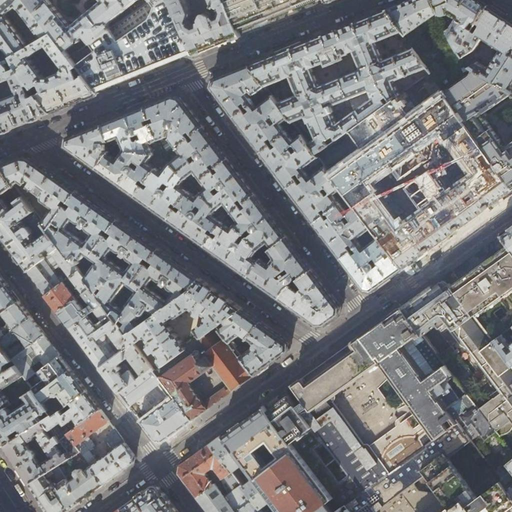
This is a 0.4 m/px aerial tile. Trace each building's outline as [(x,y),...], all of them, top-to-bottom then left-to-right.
[(0,0),(0,24),(0,25),(20,53),(30,47),(10,19),(8,14),(18,6),(20,8),(43,39),(53,33),(44,21),(28,0),(0,0)] [(28,0),(44,21),(58,9),(49,0),(28,0)] [(129,6),(123,0),(101,0),(102,0),(71,26),(58,9),(44,21),(53,33),(66,51),(82,38),(88,45),(111,29),(108,24),(129,6)] [(111,29),(88,45),(71,57),(97,90),(113,84),(143,72),(174,59),(193,52),(171,0),(151,0),(149,2),(111,29)] [(225,0),(171,0),(193,52),(194,55),(216,46),(241,36),(239,33),(238,31),(225,0)] [(225,0),(238,31),(239,31),(254,25),(254,23),(257,22),(267,18),(267,20),(296,8),(295,7),(310,0),(225,0)] [(410,0),(406,2),(419,25),(426,21),(413,0),(410,0)] [(440,11),(434,0),(413,0),(426,21),(440,11)] [(434,0),(440,11),(442,16),(449,14),(456,19),(451,27),(451,28),(448,30),(448,31),(460,51),(464,44),(460,41),(463,36),(464,37),(464,38),(466,40),(473,31),(473,30),(469,27),(474,20),(478,23),(489,6),(480,0),(434,0)] [(406,2),(387,10),(402,32),(410,42),(424,32),(419,26),(419,25),(406,2)] [(511,20),(510,20),(489,6),(478,23),(481,25),(476,33),(473,31),(466,40),(464,44),(460,51),(464,57),(476,50),(483,38),(490,43),(488,46),(492,48),(494,45),(501,50),(489,69),(478,62),(470,67),(472,68),(487,78),(493,81),(496,83),(511,57),(511,55),(509,54),(511,49),(511,20)] [(372,15),(355,22),(361,36),(365,34),(368,41),(363,43),(372,65),(377,75),(383,73),(385,77),(379,80),(382,87),(388,96),(391,101),(398,95),(400,95),(394,81),(428,69),(414,48),(383,60),(376,42),(402,32),(387,10),(372,15)] [(340,28),(323,35),(328,48),(334,45),(335,49),(330,52),(335,63),(344,59),(342,55),(354,51),(361,69),(372,65),(363,43),(358,45),(355,38),(361,36),(355,22),(340,28)] [(0,42),(12,57),(13,57),(20,53),(0,25),(0,24),(0,42)] [(30,47),(20,53),(13,57),(17,67),(30,84),(38,94),(51,113),(72,104),(99,93),(97,90),(71,57),(66,51),(53,33),(43,39),(40,40),(33,45),(30,47)] [(323,50),(328,48),(323,35),(308,41),(291,48),(298,63),(303,61),(305,66),(300,68),(309,90),(320,86),(313,67),(324,63),(326,67),(335,63),(330,52),(324,54),(323,50)] [(293,65),(298,63),(291,48),(273,55),(250,65),(265,85),(266,86),(290,76),(298,95),(278,102),(290,117),(293,122),(307,116),(316,138),(309,143),(317,154),(329,145),(326,141),(330,138),(326,132),(317,110),(312,113),(310,108),(315,105),(309,90),(300,68),(295,70),(293,65)] [(511,57),(496,83),(511,93),(511,86),(511,57)] [(0,133),(20,125),(51,113),(38,94),(31,97),(27,86),(30,84),(17,67),(12,71),(11,70),(11,69),(11,68),(11,67),(10,66),(8,64),(11,62),(9,59),(0,65),(0,64),(0,133)] [(254,94),(265,85),(250,65),(235,71),(213,80),(211,87),(223,102),(234,117),(253,102),(247,94),(248,93),(244,86),(247,85),(254,94)] [(377,75),(372,65),(361,69),(340,77),(349,99),(370,91),(373,97),(354,111),(362,122),(386,104),(383,99),(388,96),(382,87),(379,80),(372,82),(371,78),(377,75)] [(457,82),(444,91),(468,125),(479,117),(483,114),(497,105),(511,94),(511,93),(496,83),(493,81),(487,78),(472,68),(470,73),(457,82)] [(402,230),(405,235),(388,248),(404,268),(416,260),(438,243),(502,198),(511,190),(511,187),(499,169),(487,176),(481,167),(492,159),(468,125),(444,91),(431,72),(407,89),(421,110),(413,115),(405,105),(408,103),(406,99),(402,101),(398,95),(391,101),(386,104),(362,122),(333,142),(329,145),(317,154),(319,156),(322,161),(326,166),(343,188),(349,196),(356,205),(372,227),(376,232),(380,237),(381,239),(396,228),(399,232),(402,230)] [(340,77),(320,86),(309,90),(315,105),(317,110),(326,132),(330,138),(333,142),(362,122),(354,111),(349,99),(340,77)] [(162,100),(146,107),(159,140),(167,136),(169,127),(170,128),(171,128),(172,128),(173,128),(171,137),(170,138),(177,148),(204,127),(192,112),(182,97),(174,95),(162,100)] [(290,117),(278,102),(273,95),(257,107),(254,102),(234,117),(248,135),(261,152),(271,144),(268,140),(272,137),(275,141),(287,132),(281,124),(290,117)] [(102,124),(109,141),(110,141),(120,137),(124,150),(154,154),(150,144),(159,140),(146,107),(125,115),(102,124)] [(483,114),(479,117),(482,121),(483,120),(485,122),(488,121),(483,114)] [(499,169),(511,187),(511,155),(508,150),(506,147),(505,145),(500,144),(499,143),(502,141),(488,121),(485,122),(483,120),(482,121),(479,117),(468,125),(492,159),(499,169)] [(105,144),(110,141),(109,141),(102,124),(86,131),(67,139),(66,146),(82,158),(97,169),(108,153),(109,151),(106,149),(106,148),(106,147),(106,146),(106,145),(106,144),(105,144)] [(204,127),(177,148),(181,153),(171,162),(187,178),(195,172),(201,180),(228,159),(217,144),(204,127)] [(287,132),(275,141),(278,145),(274,148),(271,144),(261,152),(274,170),(288,188),(298,180),(294,175),(298,172),(302,177),(307,173),(304,168),(319,156),(317,154),(309,143),(302,134),(293,141),(287,132)] [(154,154),(124,150),(124,149),(117,159),(108,153),(97,169),(117,182),(136,196),(156,169),(148,163),(154,154)] [(1,165),(15,184),(19,181),(32,190),(35,191),(40,194),(38,197),(52,207),(43,221),(50,230),(53,226),(55,222),(66,207),(62,203),(65,198),(70,202),(77,191),(53,174),(30,157),(23,157),(15,160),(1,165)] [(218,208),(225,204),(232,212),(255,194),(242,177),(228,159),(201,180),(207,188),(201,192),(218,208)] [(187,178),(171,162),(163,172),(156,168),(156,169),(136,196),(152,207),(169,220),(189,192),(181,186),(187,178)] [(16,185),(15,184),(1,165),(0,165),(0,213),(9,207),(1,195),(9,190),(16,185)] [(307,173),(302,177),(305,181),(301,184),(298,180),(288,188),(301,206),(315,223),(325,215),(322,211),(325,208),(329,212),(341,203),(334,195),(343,188),(326,166),(311,177),(307,173)] [(53,226),(50,230),(50,231),(61,246),(73,261),(75,261),(76,261),(77,260),(78,260),(78,259),(79,259),(80,259),(82,259),(86,254),(91,258),(107,236),(102,233),(106,228),(110,231),(118,220),(98,206),(77,191),(70,202),(73,204),(70,209),(66,207),(55,222),(63,227),(61,231),(53,226)] [(213,215),(218,208),(201,192),(197,197),(189,192),(169,220),(188,233),(206,246),(223,222),(213,215)] [(270,214),(255,194),(232,212),(239,221),(235,225),(244,233),(251,227),(251,228),(251,229),(251,230),(252,230),(252,231),(253,231),(254,231),(248,237),(259,248),(260,249),(268,242),(272,248),(287,236),(270,214)] [(9,207),(0,213),(0,233),(9,245),(28,271),(46,257),(43,252),(51,247),(54,251),(61,246),(50,231),(38,240),(33,234),(34,233),(34,232),(34,231),(30,226),(29,225),(28,225),(27,226),(23,220),(35,211),(24,196),(16,202),(19,205),(15,209),(12,205),(9,207)] [(341,203),(329,212),(332,216),(328,219),(325,215),(315,223),(328,241),(341,259),(352,251),(348,247),(352,244),(355,248),(361,244),(357,238),(372,227),(356,205),(347,211),(341,203)] [(91,258),(97,262),(86,278),(92,287),(104,303),(110,310),(113,314),(118,306),(113,302),(127,283),(132,287),(148,265),(143,262),(147,257),(151,260),(159,249),(139,235),(118,220),(110,231),(115,234),(111,239),(107,236),(91,258)] [(232,228),(223,222),(206,246),(227,260),(249,277),(260,261),(253,257),(259,248),(248,237),(241,243),(241,242),(241,241),(240,241),(240,240),(239,240),(238,240),(238,241),(237,240),(244,233),(235,225),(232,228)] [(511,227),(501,235),(510,246),(511,248),(511,227)] [(269,251),(275,258),(270,264),(261,258),(260,261),(249,277),(263,287),(280,299),(287,288),(291,285),(288,283),(289,282),(289,283),(290,283),(291,282),(292,282),(293,282),(294,281),(295,280),(295,279),(295,278),(295,277),(295,276),(299,274),(301,277),(312,269),(299,253),(287,236),(272,248),(269,251)] [(358,252),(354,255),(352,251),(341,259),(354,274),(365,290),(372,291),(388,279),(404,268),(388,248),(381,239),(380,237),(364,248),(361,244),(355,248),(358,252)] [(61,246),(54,251),(46,257),(28,271),(38,284),(46,295),(71,277),(80,270),(73,261),(61,246)] [(511,248),(510,246),(453,287),(494,341),(503,334),(511,327),(511,248)] [(184,291),(188,286),(192,289),(200,278),(180,264),(159,249),(151,260),(155,262),(152,268),(148,265),(132,287),(137,291),(123,310),(118,306),(113,314),(114,315),(116,318),(119,323),(122,319),(128,322),(124,328),(128,335),(141,325),(137,320),(145,314),(148,310),(155,315),(186,293),(184,291)] [(312,269),(301,277),(298,280),(304,287),(300,291),(291,285),(287,288),(280,299),(298,311),(317,325),(325,325),(331,320),(339,314),(341,307),(326,288),(312,269)] [(80,270),(71,277),(75,283),(83,294),(92,287),(86,278),(81,272),(80,270)] [(75,283),(71,277),(46,295),(53,304),(59,312),(82,295),(80,292),(75,296),(68,287),(72,286),(75,283)] [(221,293),(200,278),(192,289),(186,293),(155,315),(141,325),(128,335),(134,342),(134,343),(142,337),(146,336),(149,341),(147,343),(147,345),(151,351),(154,351),(156,350),(159,355),(159,361),(152,366),(153,367),(152,368),(154,371),(187,348),(182,342),(183,341),(182,340),(178,334),(177,333),(176,334),(167,321),(175,315),(176,316),(178,316),(192,306),(195,309),(195,311),(200,315),(202,315),(203,314),(207,317),(206,321),(195,329),(201,337),(218,326),(242,308),(221,293)] [(422,292),(402,307),(423,334),(436,324),(441,330),(446,327),(454,338),(460,345),(462,346),(464,347),(466,349),(467,350),(469,352),(470,353),(472,352),(478,359),(476,361),(478,364),(481,368),(484,373),(487,378),(489,384),(497,394),(479,408),(497,431),(499,435),(501,433),(504,432),(506,431),(508,429),(510,427),(511,426),(511,424),(511,364),(494,341),(453,287),(450,283),(447,285),(445,282),(443,282),(442,282),(440,282),(433,288),(431,285),(422,292)] [(12,291),(7,285),(0,290),(0,314),(1,315),(20,301),(12,291)] [(92,287),(83,294),(82,295),(59,312),(64,319),(71,328),(89,315),(81,304),(86,300),(85,298),(85,296),(94,307),(92,309),(93,311),(95,310),(104,303),(92,287)] [(26,309),(20,301),(1,315),(0,315),(0,341),(9,334),(0,323),(0,319),(1,319),(2,320),(6,317),(15,329),(32,317),(26,309)] [(104,303),(95,310),(103,321),(97,325),(89,315),(71,328),(76,334),(83,343),(116,318),(114,315),(110,318),(106,313),(110,310),(104,303)] [(423,334),(402,307),(374,326),(348,345),(327,361),(307,374),(286,390),(289,394),(306,415),(328,399),(380,362),(415,410),(363,446),(341,462),(351,475),(364,492),(422,451),(421,449),(451,428),(446,422),(452,418),(457,424),(459,423),(448,409),(462,398),(448,378),(453,374),(447,365),(436,373),(412,340),(419,336),(420,338),(424,336),(423,334)] [(250,314),(242,308),(218,326),(230,342),(241,334),(244,336),(242,338),(246,341),(248,339),(261,322),(250,314)] [(38,326),(32,317),(15,329),(9,334),(0,341),(0,342),(13,359),(45,335),(38,326)] [(124,328),(119,323),(116,318),(83,343),(91,355),(101,367),(124,350),(134,342),(128,335),(124,328)] [(276,333),(261,322),(248,339),(255,344),(254,347),(241,356),(256,375),(273,362),(290,350),(290,343),(276,333)] [(189,347),(206,371),(207,372),(214,366),(228,385),(233,391),(256,375),(241,356),(237,351),(235,348),(230,342),(218,326),(201,337),(189,347)] [(511,333),(506,338),(503,334),(494,341),(511,364),(511,333)] [(52,344),(45,335),(13,359),(13,360),(17,365),(24,375),(28,380),(39,371),(31,360),(38,354),(45,364),(43,365),(44,367),(60,355),(52,344)] [(0,375),(9,370),(7,368),(7,364),(13,360),(13,359),(0,342),(0,375)] [(152,366),(134,343),(134,342),(124,350),(125,352),(124,353),(125,359),(128,356),(142,374),(143,375),(152,368),(153,367),(152,366)] [(451,346),(439,355),(447,365),(453,374),(460,384),(473,374),(451,346)] [(206,371),(189,347),(187,348),(154,371),(159,378),(160,377),(192,420),(220,400),(233,391),(228,385),(203,402),(190,383),(206,371)] [(125,352),(124,350),(101,367),(111,381),(119,392),(143,375),(142,374),(137,374),(135,376),(127,364),(124,363),(121,366),(119,364),(125,359),(124,353),(125,352)] [(65,362),(60,355),(44,367),(39,371),(28,380),(35,389),(38,394),(39,394),(71,369),(65,362)] [(17,365),(9,370),(0,375),(0,411),(8,406),(13,403),(3,389),(24,375),(17,365)] [(159,378),(154,371),(152,368),(143,375),(119,392),(130,406),(159,384),(168,397),(160,403),(160,402),(159,403),(160,404),(160,403),(162,406),(141,421),(155,440),(163,441),(178,431),(192,420),(160,377),(159,378)] [(77,378),(71,369),(39,394),(45,402),(56,395),(60,396),(67,406),(69,405),(73,402),(87,391),(77,378)] [(45,402),(39,394),(38,394),(35,389),(26,395),(30,401),(12,412),(13,411),(13,410),(12,410),(12,409),(12,408),(11,408),(11,407),(10,407),(9,406),(8,406),(0,411),(0,437),(5,445),(16,438),(13,433),(22,428),(25,432),(44,420),(45,419),(42,415),(50,409),(45,402)] [(94,400),(87,391),(73,402),(76,406),(65,414),(62,410),(55,416),(53,414),(45,419),(44,420),(48,426),(56,436),(59,440),(68,434),(101,409),(94,400)] [(289,394),(267,410),(341,508),(347,504),(364,492),(351,475),(341,483),(316,450),(326,443),(306,415),(289,394)] [(486,439),(497,431),(479,408),(468,394),(463,397),(467,403),(468,402),(471,407),(461,415),(469,426),(473,423),(486,439)] [(328,399),(306,415),(326,443),(341,462),(363,446),(328,399)] [(267,410),(264,406),(256,412),(234,428),(223,435),(245,464),(255,478),(272,500),(281,511),(336,511),(341,508),(267,410)] [(109,420),(101,409),(68,434),(76,445),(88,436),(109,420)] [(46,427),(48,426),(44,420),(25,432),(16,438),(5,445),(16,462),(30,484),(58,466),(71,457),(67,452),(63,454),(56,444),(60,442),(59,440),(56,436),(52,439),(46,431),(47,430),(47,429),(47,428),(46,427)] [(459,423),(457,424),(451,428),(421,449),(422,451),(364,492),(347,504),(352,511),(511,511),(511,493),(502,480),(479,497),(449,458),(472,440),(459,423)] [(98,462),(92,466),(105,483),(118,474),(134,462),(135,455),(119,433),(114,427),(109,430),(111,432),(104,438),(114,450),(98,462)] [(77,476),(68,482),(80,501),(92,492),(105,483),(92,466),(76,445),(68,434),(59,440),(71,457),(79,468),(76,470),(76,474),(77,476)] [(217,440),(210,444),(232,473),(245,464),(223,435),(217,440)] [(95,445),(88,436),(76,445),(92,466),(98,462),(89,450),(95,445)] [(222,480),(232,473),(210,444),(195,455),(181,465),(180,473),(198,498),(209,511),(236,511),(237,511),(226,497),(215,483),(214,484),(207,475),(207,471),(213,468),(216,468),(223,477),(221,479),(222,480)] [(473,454),(478,460),(483,456),(479,450),(473,454)] [(496,472),(502,480),(511,493),(511,459),(507,464),(511,469),(511,481),(502,468),(496,472)] [(62,473),(58,466),(30,484),(34,490),(40,498),(45,507),(48,511),(64,511),(65,511),(80,501),(66,479),(54,488),(47,478),(53,474),(59,482),(65,477),(62,473)] [(235,477),(232,473),(222,480),(229,495),(242,486),(240,483),(235,477)] [(255,478),(243,487),(253,500),(259,509),(261,511),(268,511),(267,511),(264,507),(272,500),(255,478)] [(122,508),(125,511),(178,511),(160,487),(152,486),(139,496),(122,508)] [(243,487),(242,486),(229,495),(226,497),(237,511),(253,500),(243,487)] [(48,511),(45,507),(40,498),(36,500),(43,511),(48,511)] [(254,511),(259,509),(253,500),(237,511),(236,511),(254,511)]
